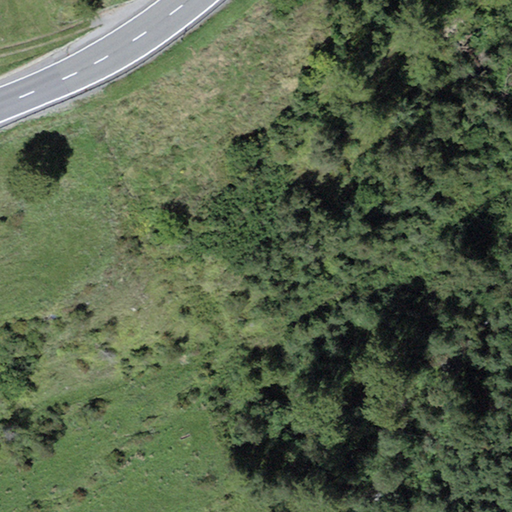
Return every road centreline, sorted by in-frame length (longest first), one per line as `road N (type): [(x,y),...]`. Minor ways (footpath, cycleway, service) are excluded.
road 1 (primary): [(185,0),(95,63),(0,104)]
road 2 (track): [(149,27),(99,21),(0,52)]
